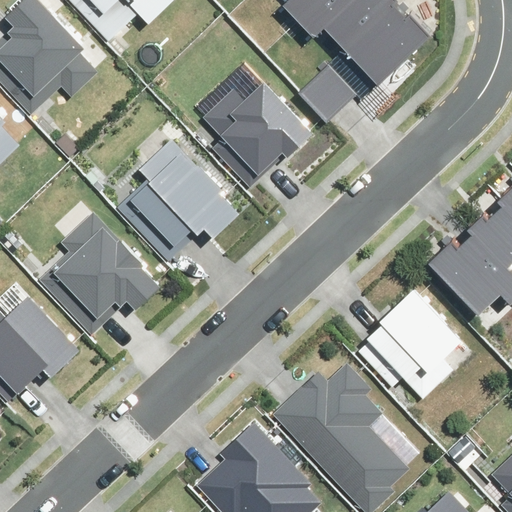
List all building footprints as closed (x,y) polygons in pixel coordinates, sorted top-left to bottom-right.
[(1,27),(7,33),(0,39),(0,78),(34,114),(60,89),(69,98),(96,72),(78,53),(84,47),(39,0),(22,0),(5,17),(8,20),(1,27)] [(78,0),(109,34),(140,6),(151,18),(169,0),(78,0)] [(290,0),(301,11),(311,0),(290,0)] [(385,0),(311,0),(301,11),(319,29),(329,19),(346,37),(385,0)] [(427,30),(397,0),(385,0),(346,37),(381,74),(427,30)] [(331,58),(302,85),(329,114),(358,87),(331,58)] [(211,144),(251,183),(278,156),(287,164),(319,132),(264,78),(249,93),(239,83),(203,120),(219,135),(211,144)] [(0,163),(16,148),(0,130),(0,126),(6,121),(0,114),(0,163)] [(121,204),(170,258),(191,240),(204,227),(213,237),(239,214),(170,137),(132,171),(143,183),(121,204)] [(511,182),(498,195),(503,200),(511,210),(511,182)] [(511,257),(511,210),(503,200),(491,210),(487,206),(471,220),(476,226),(508,261),(511,257)] [(41,279),(92,334),(110,316),(128,300),(137,310),(163,286),(93,212),(62,241),(72,250),(41,279)] [(511,264),(508,261),(476,226),(461,240),(454,233),(432,253),(481,306),(505,285),(511,292),(511,264)] [(386,318),(360,343),(397,382),(404,376),(418,391),(454,358),(447,350),(465,333),(413,279),(379,311),(386,318)] [(0,362),(22,387),(47,364),(52,369),(81,343),(31,288),(13,304),(1,291),(0,291),(0,362)] [(314,359),(274,398),(345,473),(340,478),(368,506),(392,483),(388,478),(410,457),(371,417),(380,408),(360,388),(367,382),(341,356),(326,371),(314,359)] [(254,418),(203,471),(245,511),(324,511),(315,503),(320,492),(306,480),(307,468),(254,418)] [(503,494),(511,504),(511,441),(489,463),(511,488),(503,494)] [(473,511),(446,482),(412,511),(504,511),(505,511),(504,511),(473,511)]
